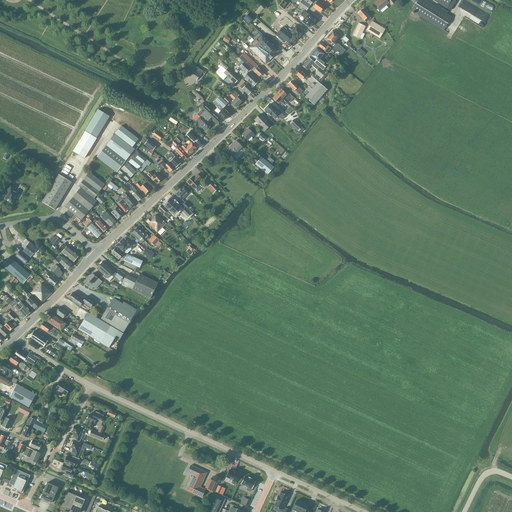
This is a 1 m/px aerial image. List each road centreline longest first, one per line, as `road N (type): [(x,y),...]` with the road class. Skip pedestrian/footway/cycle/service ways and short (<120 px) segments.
road 1 (tertiary): [(96,253),(351,0)]
road 2 (residential): [(273,471),(90,386)]
